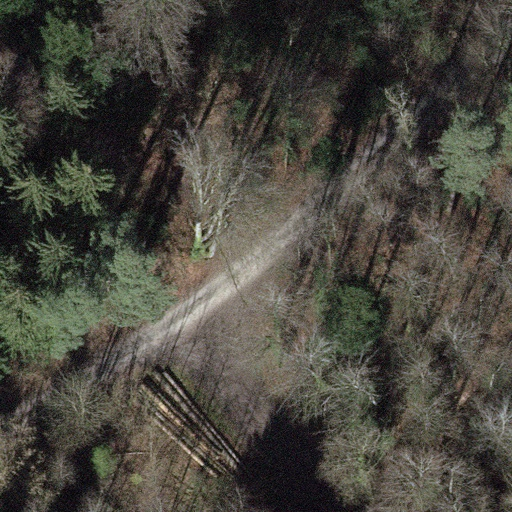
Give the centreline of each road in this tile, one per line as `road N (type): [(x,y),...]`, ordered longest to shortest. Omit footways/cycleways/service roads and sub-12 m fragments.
road 1 (track): [(0,436),(198,322),(511,37)]
road 2 (track): [(198,322),(263,445),(374,511)]
